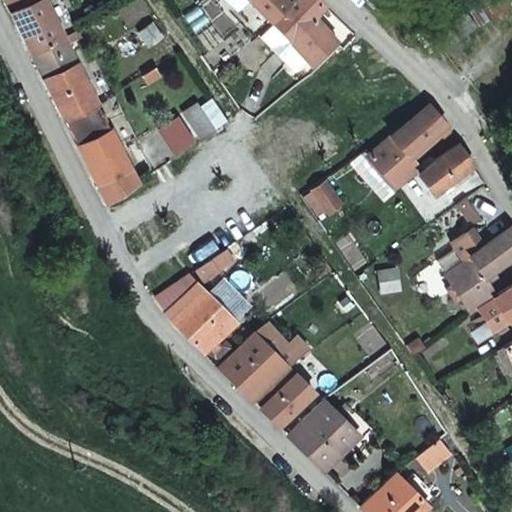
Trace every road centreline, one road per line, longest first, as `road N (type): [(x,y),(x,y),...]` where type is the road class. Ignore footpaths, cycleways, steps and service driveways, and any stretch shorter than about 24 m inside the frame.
road 1 (residential): [(0,31),(163,331),(346,511)]
road 2 (residential): [(511,192),(463,114),(346,0)]
road 3 (track): [(0,394),(8,411),(53,446),(123,472),(186,511)]
